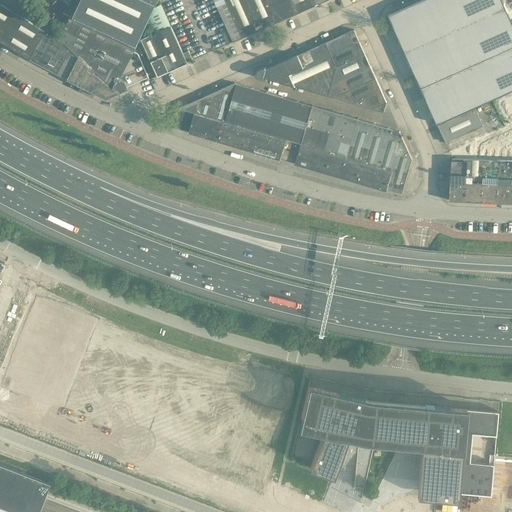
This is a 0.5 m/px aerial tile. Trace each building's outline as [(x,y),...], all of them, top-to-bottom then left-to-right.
[(78,0),(71,15),(136,47),(158,0),(78,0)] [(279,21),(269,0),(214,0),(233,41),(279,21)] [(291,0),(269,0),(279,21),(297,13),(291,0)] [(313,0),(291,0),(297,13),(315,5),(313,0)] [(419,0),(388,14),(389,14),(400,39),(403,47),(409,60),(412,67),(421,87),(432,111),(435,118),(437,124),(438,124),(511,90),(511,21),(502,0),(419,0)] [(0,40),(26,56),(30,59),(45,30),(0,3),(0,40)] [(141,39),(158,76),(186,63),(161,4),(156,6),(148,23),(153,34),(141,39)] [(45,30),(30,59),(29,59),(57,74),(75,83),(106,99),(129,89),(126,80),(120,78),(132,56),(136,47),(71,15),(60,40),(47,33),(50,28),(47,26),(45,30)] [(267,77),(384,111),(386,102),(384,96),(366,56),(354,29),(297,55),(294,56),(266,68),(265,66),(257,70),(256,71),(255,73),(255,74),(256,76),(257,77),(266,79),(267,77)] [(511,126),(477,142),(476,159),(511,160),(511,126)] [(450,200),(466,201),(467,159),(452,158),(450,181),(450,200)] [(467,159),(466,201),(481,201),(483,159),(467,159)] [(481,201),(497,202),(499,160),(483,159),(481,201)] [(497,202),(511,202),(511,160),(499,160),(497,202)] [(334,477),(339,463),(349,439),(422,445),(418,489),(417,496),(433,498),(458,500),(459,493),(491,496),(494,464),(470,462),(472,434),(496,436),(498,412),(451,408),(451,407),(425,405),(370,400),(364,399),(365,399),(308,386),(301,417),(328,423),(310,468),(334,477)] [(0,511),(39,511),(51,483),(0,463),(0,511)]
